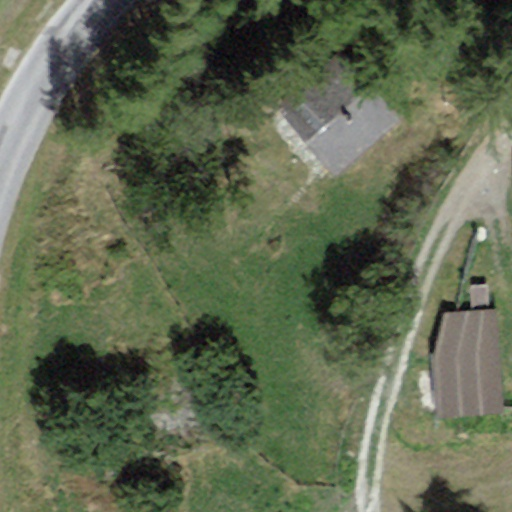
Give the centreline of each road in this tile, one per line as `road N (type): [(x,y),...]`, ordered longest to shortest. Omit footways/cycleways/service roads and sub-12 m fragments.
road 1 (track): [(511,129),(462,163),(372,411),(364,511)]
road 2 (tertiary): [(0,175),(34,99),(102,0)]
